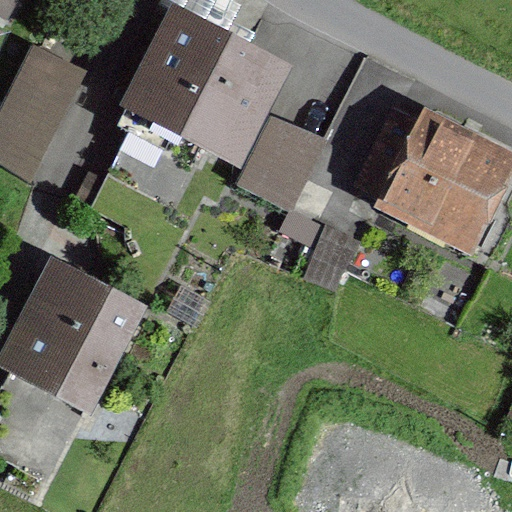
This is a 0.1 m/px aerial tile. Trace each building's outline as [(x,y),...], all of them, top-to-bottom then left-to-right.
[(18,0),(0,0),(0,5),(10,13),(18,0)] [(100,203),(158,232),(205,142),(240,160),(286,71),(174,14),(129,103),(147,112),(100,203)] [(330,146),(373,160),(404,66),(361,52),(330,146)] [(38,55),(0,130),(0,165),(30,185),(84,78),(38,55)] [(361,190),(468,245),(507,170),(400,115),(361,190)] [(237,186),(289,213),(326,141),(272,119),(237,186)] [(329,231),(308,282),(334,293),(361,246),(329,231)] [(35,372),(0,439),(0,459),(50,485),(138,314),(58,272),(12,360),(35,372)]
